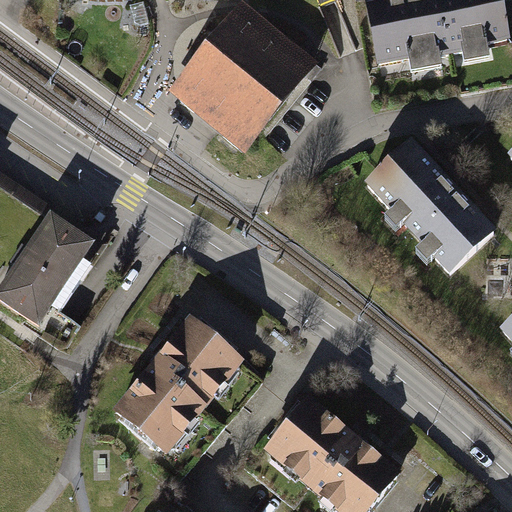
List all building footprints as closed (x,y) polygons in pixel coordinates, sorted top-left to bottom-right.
[(511,38),(504,0),(376,0),(365,2),(378,67),(511,41),(511,38)] [(242,7),(168,93),(240,155),(314,69),(242,7)] [(413,141),(365,186),(451,278),(499,233),(413,141)] [(109,249),(0,175),(0,272),(12,281),(0,297),(0,304),(42,331),(94,255),(101,259),(109,249)] [(511,320),(500,331),(511,343),(511,320)] [(187,325),(112,414),(166,459),(240,370),(187,325)] [(309,392),(261,447),(341,511),(367,511),(405,471),(309,392)] [(180,511),(169,502),(161,511),(180,511)]
